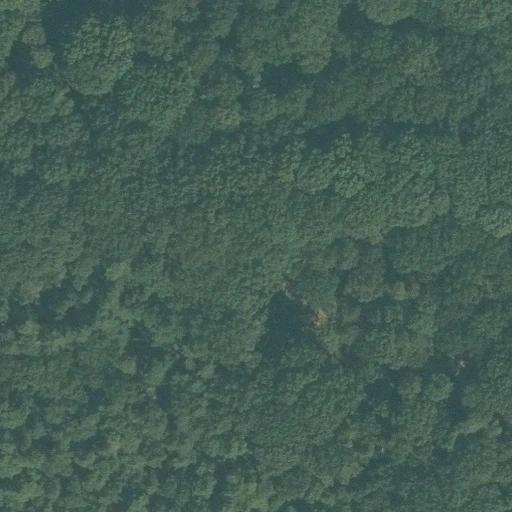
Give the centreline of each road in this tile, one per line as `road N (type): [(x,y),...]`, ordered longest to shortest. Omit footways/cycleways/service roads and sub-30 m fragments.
road 1 (track): [(511,124),(0,214)]
road 2 (track): [(142,189),(335,511)]
